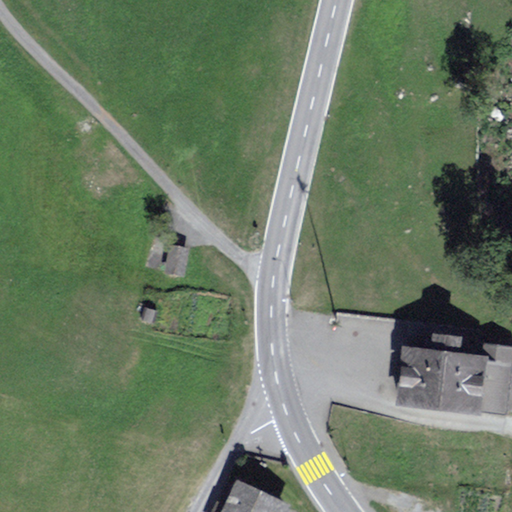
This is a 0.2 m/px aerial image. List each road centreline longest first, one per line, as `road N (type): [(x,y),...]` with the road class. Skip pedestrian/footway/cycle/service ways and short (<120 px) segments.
road 1 (tertiary): [(337,0),(273,285),(272,353),(286,415)]
road 2 (track): [(273,285),(20,45),(1,0)]
road 3 (residential): [(286,415),(233,450),(197,511)]
